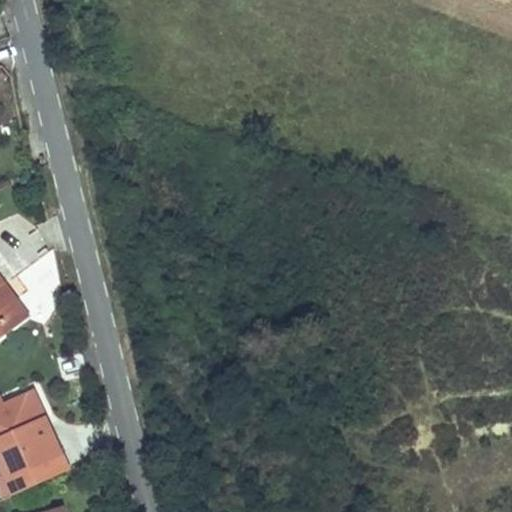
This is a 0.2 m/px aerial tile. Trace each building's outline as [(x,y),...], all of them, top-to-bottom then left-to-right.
[(32,307),(59,306),(57,263),(30,264),(32,307)] [(0,338),(28,316),(17,302),(10,307),(0,295),(0,289),(5,286),(0,279),(0,338)] [(19,298),(8,284),(5,286),(0,289),(0,295),(10,307),(17,302),(20,299),(19,298)] [(16,494),(72,469),(62,448),(54,452),(44,429),(52,425),(37,392),(6,405),(0,408),(0,441),(2,440),(17,474),(9,478),(16,494)] [(62,448),(52,425),(44,429),(54,452),(62,448)] [(2,440),(0,441),(0,459),(8,478),(9,478),(17,474),(2,440)]
